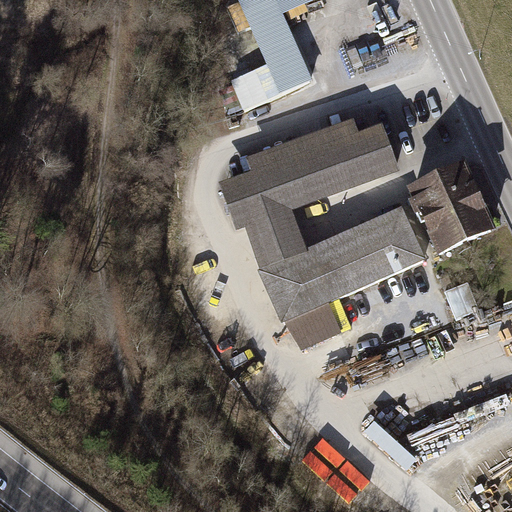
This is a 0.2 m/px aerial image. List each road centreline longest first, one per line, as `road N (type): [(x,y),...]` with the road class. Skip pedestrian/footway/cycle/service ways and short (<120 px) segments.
road 1 (unknown): [(451,45),(254,127),(214,163),(214,221),(275,333),(328,407)]
road 2 (track): [(117,0),(100,225),(105,302),(140,417),(164,459),(212,511)]
road 3 (secondary): [(431,0),(511,181)]
road 4 (unknown): [(328,407),(443,384),(511,360)]
road 5 (unknown): [(328,407),(384,471),(440,511)]
